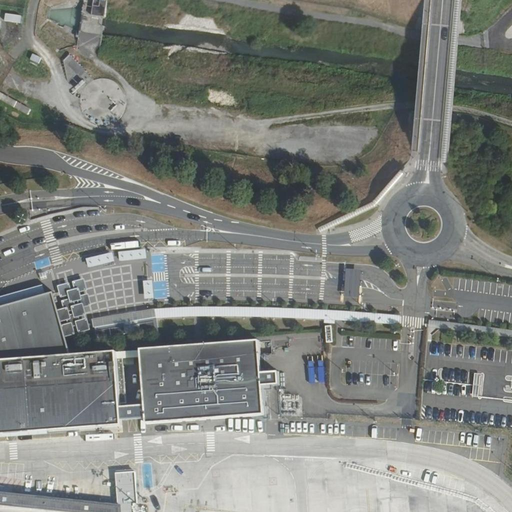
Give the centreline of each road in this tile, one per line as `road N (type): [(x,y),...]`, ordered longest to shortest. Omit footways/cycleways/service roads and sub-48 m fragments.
road 1 (track): [(511,124),(461,109),(404,106),(263,122),(81,124),(51,52),(27,40)]
road 2 (unclassified): [(428,191),(409,193),(391,215),(394,240),(408,254),(428,257),(452,240),(453,209),(438,194)]
road 3 (unclassified): [(444,0),(428,191)]
